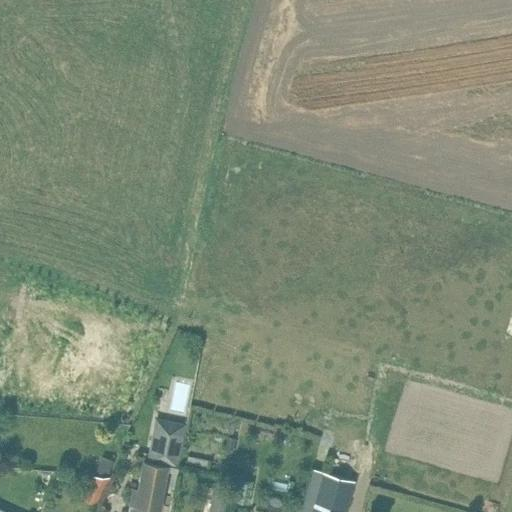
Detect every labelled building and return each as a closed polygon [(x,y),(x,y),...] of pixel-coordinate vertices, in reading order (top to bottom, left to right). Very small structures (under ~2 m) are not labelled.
[(147,460),(178,466),(186,423),(155,417),(147,460)] [(130,511),(153,511),(154,509),(160,510),(168,465),(142,461),(137,488),(132,487),(128,505),(131,505),(130,511)] [(344,511),(354,480),(323,471),(312,468),(298,511),(344,511)] [(94,475),(83,498),(96,504),(110,476),(94,475)] [(212,487),(210,499),(226,502),(228,490),(212,487)]
